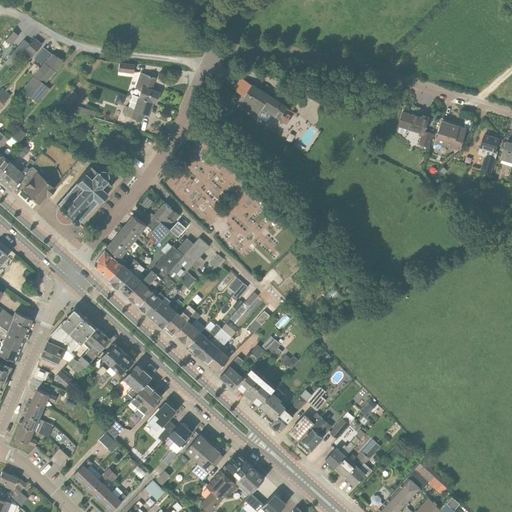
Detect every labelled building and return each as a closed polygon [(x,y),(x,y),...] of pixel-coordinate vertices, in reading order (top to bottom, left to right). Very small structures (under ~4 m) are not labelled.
[(13,31),(6,40),(11,44),(18,36),(13,31)] [(34,38),(29,44),(23,51),(31,57),(42,44),(34,38)] [(16,58),(23,51),(29,44),(23,40),(12,54),(16,58)] [(42,65),(52,54),(44,47),(35,58),(42,65)] [(53,53),(52,54),(42,65),(23,89),(39,103),(50,89),(45,84),(64,62),(53,53)] [(119,71),(133,73),(134,65),(120,64),(119,71)] [(146,74),(140,73),(136,87),(141,89),(139,97),(153,102),(156,103),(159,92),(151,89),(155,78),(146,74)] [(287,125),(290,121),(295,113),(251,84),(247,82),(246,81),(242,78),(241,78),(234,89),(234,90),(239,92),(239,93),(240,93),(242,94),(244,95),(244,96),(239,103),(239,104),(238,106),(238,105),(237,106),(246,112),(256,119),(262,109),(287,125)] [(325,106),(331,96),(315,86),(309,97),(325,106)] [(297,103),(304,91),(298,87),(291,100),(297,103)] [(3,88),(0,91),(0,100),(3,103),(10,95),(3,88)] [(72,90),(62,102),(68,107),(78,95),(72,90)] [(139,97),(132,95),(129,107),(126,106),(123,115),(131,118),(141,121),(143,113),(148,115),(153,102),(139,97)] [(75,111),(94,117),(96,112),(77,106),(75,111)] [(402,112),(400,121),(398,126),(422,133),(419,143),(429,146),(436,120),(433,119),(431,118),(429,117),(422,116),(422,117),(402,112)] [(442,119),(440,129),(436,142),(460,149),(463,138),(466,129),(457,126),(448,124),(449,121),(442,119)] [(8,139),(8,138),(6,141),(14,148),(26,134),(18,127),(8,139)] [(484,134),(481,144),(479,151),(486,154),(481,169),(488,171),(496,148),(499,139),(484,134)] [(511,142),(511,143),(507,141),(504,151),(501,158),(511,161),(511,142)] [(30,150),(24,145),(18,153),(23,158),(30,150)] [(0,173),(9,162),(0,153),(0,173)] [(0,173),(0,179),(3,182),(12,190),(20,180),(24,175),(31,166),(35,162),(31,158),(25,165),(26,166),(21,172),(9,162),(0,173)] [(55,188),(31,166),(24,175),(20,180),(26,185),(22,189),(23,189),(29,195),(30,195),(31,194),(32,195),(31,196),(38,203),(46,194),(48,196),(55,188)] [(69,216),(69,217),(70,216),(72,218),(71,219),(75,222),(75,221),(78,224),(79,223),(79,222),(83,218),(84,217),(88,212),(88,213),(89,212),(93,207),(93,208),(94,207),(93,206),(96,203),(97,203),(107,192),(112,186),(107,181),(107,180),(107,179),(107,178),(108,176),(108,175),(108,172),(107,172),(105,170),(104,169),(101,169),(100,169),(99,170),(98,170),(97,170),(96,171),(95,170),(95,171),(94,169),(91,166),(85,172),(75,184),(72,187),(71,188),(67,193),(67,192),(66,193),(67,193),(63,198),(62,198),(61,198),(62,199),(58,204),(57,203),(56,204),(59,207),(59,208),(62,211),(63,210),(65,212),(64,212),(65,213),(66,213),(67,212),(69,214),(69,215),(69,216)] [(140,203),(147,210),(153,202),(146,196),(140,203)] [(165,202),(146,223),(153,229),(160,221),(168,228),(179,215),(165,202)] [(145,225),(134,214),(127,222),(141,234),(147,226),(145,224),(145,225)] [(153,230),(151,233),(160,240),(169,229),(168,228),(160,221),(153,229),(153,230)] [(179,237),(186,228),(178,221),(171,230),(179,237)] [(141,234),(127,222),(121,230),(134,241),(141,234)] [(134,241),(121,230),(114,238),(128,249),(134,241)] [(184,255),(154,288),(159,293),(165,286),(170,291),(175,285),(177,283),(176,283),(192,265),(200,256),(209,246),(200,237),(184,255)] [(128,249),(114,238),(108,246),(121,257),(128,249)] [(154,288),(184,255),(173,245),(143,281),(142,280),(129,295),(140,305),(154,288)] [(95,261),(96,265),(96,266),(110,278),(123,264),(125,261),(121,257),(108,246),(101,254),(96,261),(95,261)] [(216,267),(224,259),(218,254),(211,263),(216,267)] [(128,268),(123,264),(110,278),(119,287),(139,263),(135,260),(128,268)] [(139,263),(119,287),(129,295),(142,280),(137,276),(145,268),(139,263)] [(228,271),(224,267),(216,277),(220,281),(228,271)] [(237,275),(231,270),(227,274),(233,279),(237,275)] [(180,280),(188,288),(196,279),(187,271),(180,280)] [(238,278),(229,287),(235,293),(244,283),(238,278)] [(248,287),(244,283),(235,293),(232,296),(236,301),(248,287)] [(170,291),(150,314),(159,322),(160,322),(164,325),(163,326),(164,327),(164,326),(165,327),(178,311),(182,306),(176,300),(172,306),(168,303),(179,290),(175,285),(170,291)] [(154,288),(140,305),(150,314),(170,291),(165,286),(159,293),(154,288)] [(250,305),(258,296),(254,292),(246,302),(250,305)] [(237,301),(232,307),(236,310),(241,305),(237,301)] [(170,328),(176,333),(196,310),(189,305),(181,315),(178,311),(165,327),(168,330),(170,328)] [(0,327),(2,329),(23,338),(32,318),(15,311),(12,316),(0,307),(0,327)] [(51,336),(62,346),(65,349),(70,353),(73,349),(75,350),(82,342),(96,327),(87,318),(78,310),(78,309),(77,309),(77,308),(73,309),(72,309),(73,310),(71,311),(50,335),(51,336)] [(329,317),(325,308),(319,311),(322,320),(329,317)] [(346,318),(342,309),(335,312),(336,314),(335,314),(339,322),(346,318)] [(176,333),(189,345),(201,331),(193,324),(201,315),(196,310),(176,333)] [(265,311),(256,320),(261,325),(270,316),(265,311)] [(282,329),(291,317),(287,313),(277,325),(282,329)] [(201,331),(189,345),(199,354),(222,328),(217,324),(211,331),(206,327),(201,332),(201,331)] [(18,349),(23,338),(2,329),(0,327),(0,334),(0,335),(0,340),(2,342),(18,349)] [(96,327),(82,342),(89,348),(77,362),(73,357),(68,363),(80,374),(111,340),(102,332),(102,333),(97,328),(96,327)] [(199,354),(208,362),(231,336),(222,328),(199,354)] [(255,342),(260,337),(256,333),(251,338),(255,342)] [(61,357),(62,357),(65,349),(62,346),(51,336),(49,341),(48,340),(42,356),(43,353),(59,360),(61,357)] [(232,336),(231,336),(208,362),(218,371),(224,363),(230,357),(221,349),(232,336)] [(266,341),(269,344),(270,345),(275,339),(271,336),(266,341)] [(276,340),(268,348),(277,355),(281,351),(277,346),(280,343),(276,340)] [(0,355),(14,361),(17,351),(18,349),(2,342),(0,346),(0,355)] [(123,351),(114,343),(101,357),(111,366),(124,352),(124,351),(123,351)] [(258,344),(250,352),(256,357),(255,359),(257,360),(265,351),(258,344)] [(124,352),(111,366),(121,375),(134,361),(124,352)] [(286,354),(281,359),(291,368),(299,360),(294,355),(290,359),(286,354)] [(221,376),(223,378),(233,387),(234,388),(237,383),(246,373),(239,367),(244,361),(241,358),(238,356),(227,368),(220,376),(221,376)] [(128,402),(130,400),(147,382),(152,377),(145,371),(144,373),(141,370),(141,369),(142,369),(142,368),(141,369),(137,365),(138,364),(137,363),(124,378),(135,388),(134,390),(131,390),(124,398),(128,402)] [(95,379),(97,381),(107,370),(102,365),(97,371),(100,374),(95,379)] [(264,376),(252,366),(246,373),(237,383),(245,391),(249,394),(264,376)] [(107,370),(97,381),(94,385),(98,389),(112,374),(107,370)] [(55,377),(62,383),(66,387),(71,381),(60,371),(55,377)] [(249,394),(260,404),(276,387),(264,376),(249,394)] [(155,389),(147,382),(130,400),(131,401),(130,402),(137,408),(155,389)] [(320,386),(312,394),(307,400),(318,410),(326,400),(322,396),(326,391),(320,386)] [(276,387),(260,404),(275,417),(284,407),(286,405),(281,401),(286,395),(276,387)] [(32,401),(45,406),(48,399),(54,402),(56,397),(37,389),(32,401)] [(162,395),(155,389),(137,408),(144,415),(162,395)] [(284,407),(275,417),(271,421),(281,429),(288,422),(293,415),(307,400),(312,394),(306,389),(288,410),(284,407)] [(67,400),(64,405),(72,410),(75,405),(67,400)] [(372,400),(366,406),(372,411),(378,405),(372,400)] [(27,413),(39,419),(45,406),(32,401),(27,413)] [(171,424),(167,420),(175,411),(166,403),(157,413),(162,418),(159,421),(167,428),(158,438),(163,442),(169,435),(176,428),(172,423),(171,424)] [(365,415),(370,410),(366,406),(365,405),(360,411),(365,415)] [(347,412),(331,432),(338,438),(355,418),(347,412)] [(27,413),(21,425),(34,431),(39,419),(27,413)] [(301,438),(321,416),(316,413),(311,419),(305,414),(291,430),(297,436),(298,435),(301,438)] [(46,426),(53,429),(58,419),(51,415),(46,426)] [(301,438),(300,439),(308,446),(312,450),(323,437),(319,433),(328,423),(321,416),(301,438)] [(113,419),(109,423),(119,433),(124,428),(113,419)] [(186,439),(185,438),(192,431),(187,427),(188,426),(183,422),(183,423),(181,422),(176,428),(169,435),(175,441),(169,447),(172,449),(163,460),(162,459),(155,468),(161,473),(183,447),(181,445),(186,439)] [(109,423),(105,428),(115,438),(119,433),(109,423)] [(34,431),(21,425),(16,438),(35,446),(37,441),(31,438),(34,431)] [(98,440),(105,446),(112,439),(105,432),(98,440)] [(186,450),(192,456),(206,440),(200,434),(186,450)] [(336,446),(332,451),(325,458),(335,467),(346,455),(360,440),(356,436),(347,446),(345,445),(340,450),(336,446)] [(112,439),(105,446),(112,452),(119,445),(112,439)] [(376,443),(373,440),(372,439),(357,456),(361,459),(366,454),(371,448),(376,443)] [(192,456),(199,462),(213,446),(206,440),(192,456)] [(356,465),(345,477),(355,485),(362,478),(366,473),(360,467),(365,462),(365,463),(380,446),(376,443),(371,448),(366,454),(361,459),(356,465)] [(220,452),(213,446),(199,462),(210,471),(224,455),(222,457),(220,455),(219,454),(220,452)] [(68,458),(64,454),(57,461),(62,465),(68,458)] [(233,458),(225,466),(226,466),(232,472),(228,476),(236,482),(251,465),(239,455),(235,460),(233,458)] [(345,477),(356,465),(353,462),(346,455),(335,467),(345,477)] [(74,474),(83,483),(93,473),(87,468),(92,463),(88,459),(74,474)] [(427,482),(429,483),(438,473),(423,460),(392,494),(406,507),(427,482)] [(137,466),(133,471),(141,478),(145,473),(137,466)] [(251,466),(240,478),(253,490),(264,478),(251,466)] [(98,478),(93,473),(83,483),(93,492),(102,482),(102,483),(103,483),(108,478),(113,472),(109,467),(98,478)] [(221,469),(206,485),(213,491),(202,503),(206,507),(210,511),(225,494),(234,484),(236,482),(221,469)] [(165,470),(156,479),(162,484),(170,475),(165,470)] [(4,486),(13,489),(8,494),(18,503),(25,496),(20,491),(26,484),(21,479),(18,478),(18,477),(2,471),(0,475),(0,480),(6,483),(4,486)] [(114,472),(108,478),(112,481),(117,476),(114,472)] [(445,480),(436,490),(441,494),(445,489),(449,484),(445,480)] [(152,481),(145,488),(157,500),(164,493),(152,481)] [(93,492),(103,502),(112,492),(103,483),(102,483),(93,492)] [(234,484),(225,494),(228,497),(237,487),(234,484)] [(118,497),(112,492),(103,502),(112,511),(127,496),(123,492),(118,497)] [(278,511),(283,506),(277,501),(280,498),(275,493),(258,511),(278,511)] [(400,511),(406,507),(392,494),(375,511),(376,511),(400,511)] [(453,496),(439,511),(458,511),(455,508),(460,502),(453,496)] [(0,508),(1,505),(9,508),(11,503),(0,498),(0,508)] [(416,511),(438,511),(441,510),(436,505),(437,503),(435,501),(433,503),(428,498),(416,511)] [(177,511),(182,508),(177,503),(173,507),(177,511)]
